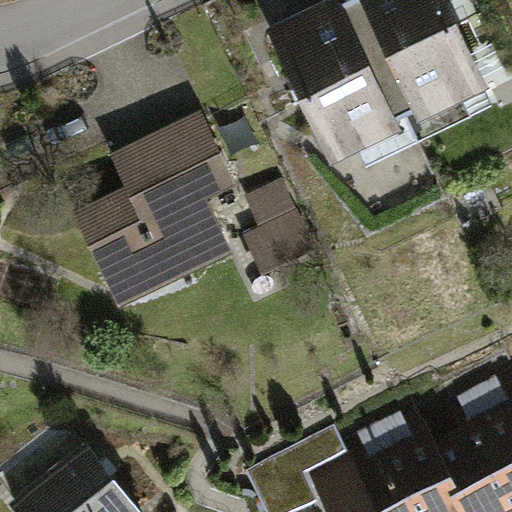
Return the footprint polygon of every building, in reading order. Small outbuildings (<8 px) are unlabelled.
[(416,0),(374,0),(328,22),(392,160),(474,122),(416,0)] [(392,160),(328,22),(248,59),(313,197),(392,160)] [(219,222),(184,144),(92,186),(109,222),(58,245),(102,341),(214,290),(189,236),(219,222)] [(300,277),(270,207),(235,225),(251,255),(234,264),(254,301),(300,277)] [(511,511),(511,371),(455,402),(467,424),(437,441),(424,419),(415,424),(408,411),(351,442),(354,446),(313,468),(337,511),(511,511)] [(147,511),(88,437),(7,500),(16,511),(147,511)] [(293,451),(260,468),(279,503),(311,487),(293,451)]
